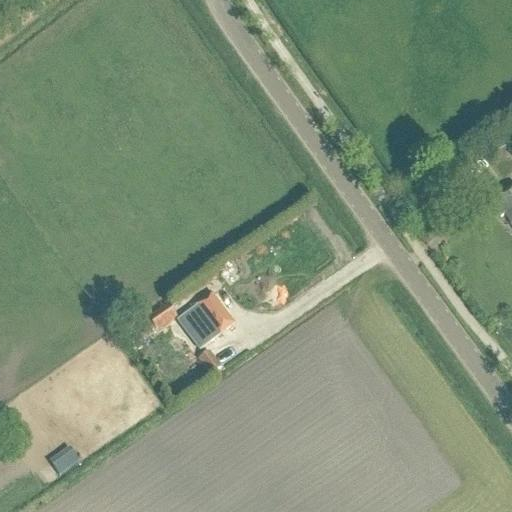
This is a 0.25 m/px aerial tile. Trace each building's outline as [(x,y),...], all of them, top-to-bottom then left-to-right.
[(475,183),(484,176),(473,160),(464,166),(475,183)] [(511,189),(489,206),(499,220),(504,217),(511,229),(511,189)] [(211,277),(222,287),(234,274),(224,264),(211,277)] [(216,342),(235,327),(211,296),(192,311),(216,342)] [(167,308),(147,321),(156,335),(176,321),(167,308)] [(210,378),(220,371),(208,355),(198,362),(210,378)] [(69,452),(49,466),(58,479),(78,465),(69,452)]
